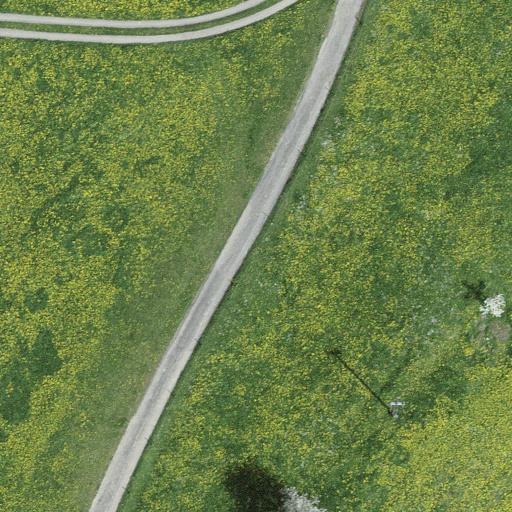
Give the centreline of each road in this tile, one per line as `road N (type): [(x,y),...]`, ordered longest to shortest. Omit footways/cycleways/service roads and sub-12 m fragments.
road 1 (unclassified): [(349,0),(284,159),(182,343),(103,511)]
road 2 (track): [(264,0),(244,12),(94,33),(0,28)]
